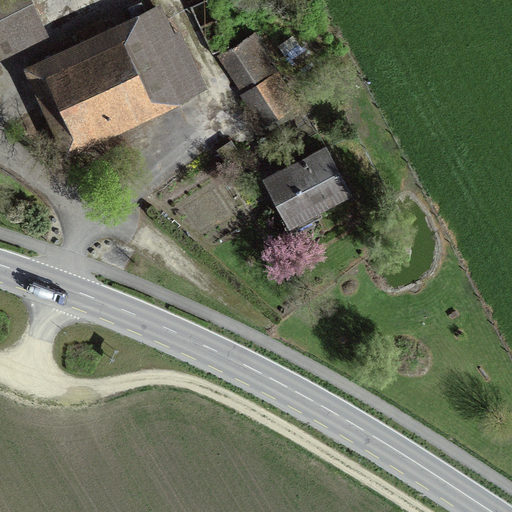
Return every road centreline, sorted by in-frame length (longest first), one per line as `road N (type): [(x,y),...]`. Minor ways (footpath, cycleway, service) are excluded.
road 1 (primary): [(490,511),(276,381),(128,311),(0,265)]
road 2 (track): [(419,511),(283,430),(176,378),(80,392),(0,371)]
